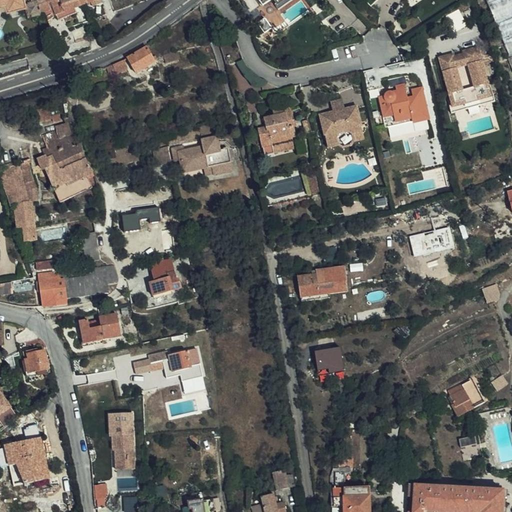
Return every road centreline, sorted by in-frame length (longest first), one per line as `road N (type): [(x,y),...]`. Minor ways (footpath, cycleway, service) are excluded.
road 1 (residential): [(272,258),(310,511)]
road 2 (tertiary): [(90,511),(56,348),(45,329),(0,311)]
road 3 (secondary): [(0,90),(88,63),(188,0)]
road 4 (residential): [(380,51),(296,77),(264,72),(218,0)]
